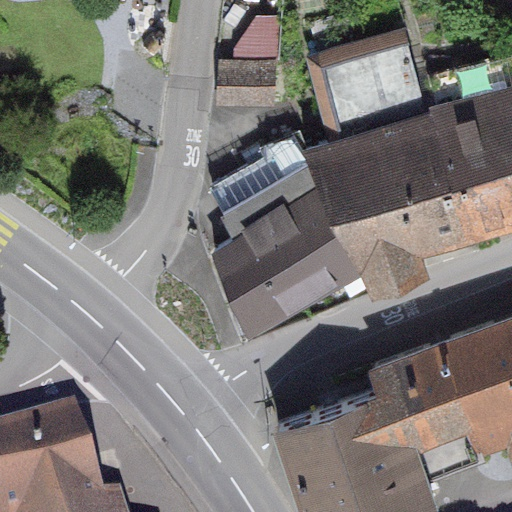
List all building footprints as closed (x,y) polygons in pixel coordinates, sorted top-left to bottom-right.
[(341,138),(310,146),(365,264),(376,286),(427,270),(420,247),(474,233),(511,220),(511,84),(485,91),(479,66),(430,77),(439,109),(428,113),(407,34),(320,57),(341,138)] [(273,59),(224,56),(222,97),(271,100),(273,59)] [(238,237),(216,251),(248,331),(365,264),(310,146),(303,133),(214,185),(238,237)] [(381,384),(282,419),(315,511),(393,511),(435,497),(428,478),(485,458),(482,449),(511,437),(511,315),(373,364),(381,384)] [(105,511),(77,419),(0,442),(0,511),(105,511)]
